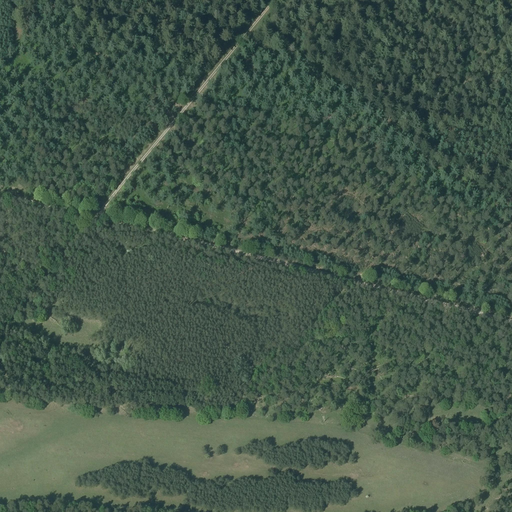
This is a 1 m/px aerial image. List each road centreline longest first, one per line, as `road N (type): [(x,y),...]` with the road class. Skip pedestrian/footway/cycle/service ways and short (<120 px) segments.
road 1 (track): [(511,320),(0,194)]
road 2 (track): [(242,40),(339,83),(414,151),(511,203)]
road 3 (track): [(275,0),(96,216)]
